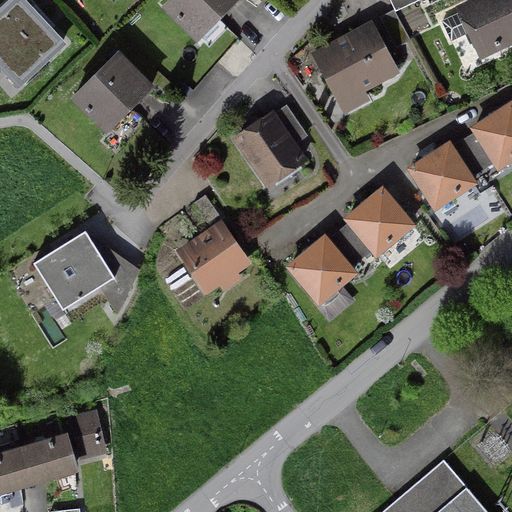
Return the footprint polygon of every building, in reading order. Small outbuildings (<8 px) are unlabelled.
[(32,13),(19,0),(8,0),(0,8),(0,72),(17,91),(64,47),(47,28),(39,21),(32,13)] [(197,39),(236,0),(169,0),(164,6),(197,39)] [(387,0),(394,13),(421,0),(387,0)] [(494,49),(511,40),(511,0),(481,0),(478,2),(479,5),(441,23),(450,42),(469,33),(476,46),(490,40),(494,49)] [(409,41),(392,11),(378,19),(394,49),(409,41)] [(392,72),(368,28),(316,56),(338,96),(356,86),(359,90),(392,72)] [(106,132),(149,89),(115,56),(73,98),(106,132)] [(473,129),(497,168),(511,158),(511,107),(511,105),(473,129)] [(270,116),(236,139),(268,184),(301,162),(290,146),(305,136),(285,107),(270,117),(270,116)] [(410,170),(434,208),(472,184),(448,146),(410,170)] [(346,220),(375,255),(410,226),(381,191),(346,220)] [(204,196),(192,204),(208,228),(220,220),(204,196)] [(220,228),(181,254),(205,289),(243,262),(220,228)] [(114,280),(87,238),(38,269),(65,311),(114,280)] [(323,239),(289,268),(317,303),(352,274),(323,239)] [(70,420),(78,449),(100,444),(93,414),(70,420)] [(0,490),(32,481),(73,469),(64,438),(43,444),(23,450),(18,451),(13,436),(5,439),(9,454),(0,456),(0,490)] [(443,463),(442,462),(382,511),(483,511),(464,489),(463,491),(442,464),(443,463)]
